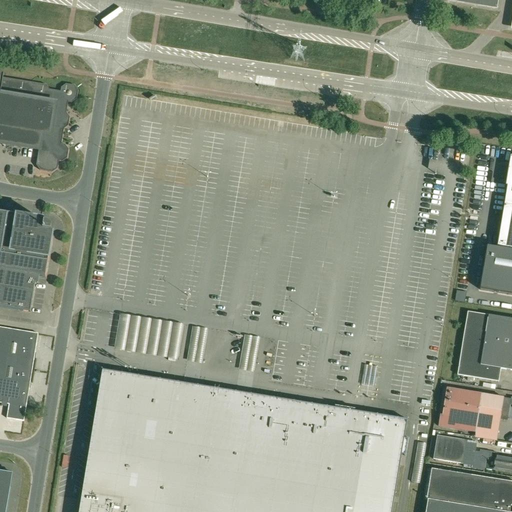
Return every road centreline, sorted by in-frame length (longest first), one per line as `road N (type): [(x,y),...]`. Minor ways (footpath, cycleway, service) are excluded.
road 1 (unknown): [(98,354),(382,399),(411,420)]
road 2 (secondary): [(108,49),(407,95)]
road 3 (secondary): [(415,48),(117,0)]
road 4 (unclassified): [(43,450),(85,203)]
road 5 (unclassified): [(85,203),(108,49)]
